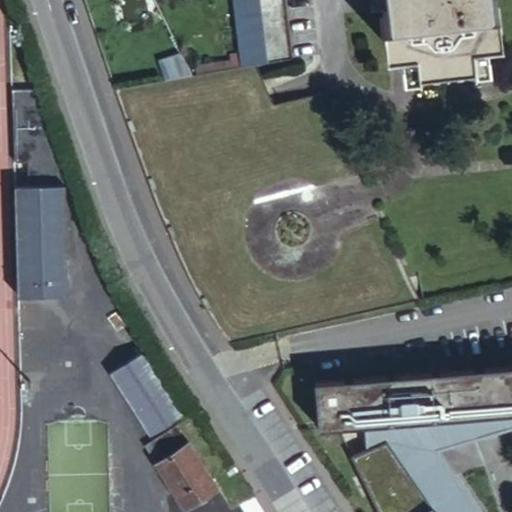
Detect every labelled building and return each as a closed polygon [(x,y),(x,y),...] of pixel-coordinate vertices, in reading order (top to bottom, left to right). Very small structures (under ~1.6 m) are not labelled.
[(257,0),(230,0),(237,61),(255,58),(263,56),(257,0)] [(391,34),(398,33),(394,0),(386,0),(387,4),(391,34)] [(394,0),(398,33),(400,54),(485,46),(484,27),(480,0),(394,0)] [(480,0),(484,27),(489,26),(487,0),(480,0)] [(487,0),(489,26),(497,26),(494,0),(487,0)] [(383,35),(391,34),(387,4),(379,5),(383,35)] [(219,320),(230,337),(417,295),(369,188),(322,87),(273,97),(255,58),(237,61),(114,85),(136,150),(152,191),(176,244),(195,280),(219,320)] [(31,157),(32,182),(66,181),(39,84),(15,84),(17,157),(31,157)] [(22,290),(70,289),(66,181),(32,182),(19,182),(22,290)] [(153,430),(187,409),(147,345),(113,365),(153,430)] [(511,404),(511,359),(315,374),(318,420),(365,416),(511,404)] [(511,404),(365,416),(366,441),(350,449),(380,511),(477,511),(430,443),(511,421),(511,404)] [(144,443),(156,461),(190,438),(179,420),(144,443)] [(190,438),(156,461),(185,505),(219,483),(190,438)]
